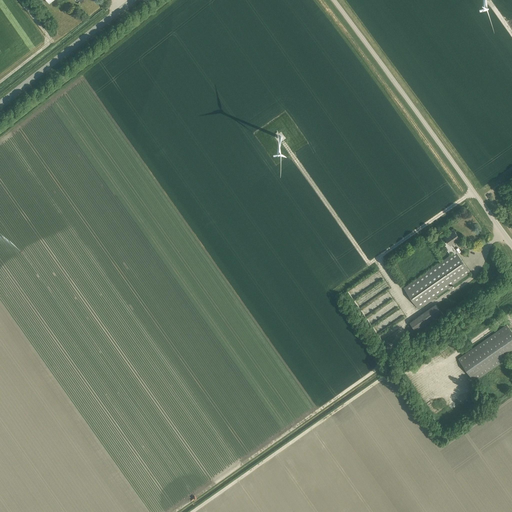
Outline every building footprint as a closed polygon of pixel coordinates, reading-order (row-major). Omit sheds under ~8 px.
[(453,252),(454,253),(455,252),(455,251),(455,250),(451,245),(453,243),(453,242),(455,240),(456,241),(459,239),(457,235),(454,230),(444,237),(447,241),(445,243),(446,245),(444,246),(450,254),(453,252)] [(456,252),(455,252),(454,253),(404,288),(419,309),(470,272),(456,252)] [(351,297),(382,276),(378,271),(347,292),(351,297)] [(373,295),(388,285),(385,281),(371,292),(373,295)] [(375,300),(379,305),(387,300),(384,294),(375,300)] [(444,316),(436,305),(410,323),(418,334),(444,316)] [(511,331),(507,325),(491,335),(458,359),(474,381),(511,354),(511,331)] [(444,403),(438,409),(441,412),(446,405),(444,403)] [(434,407),(430,409),(435,415),(438,412),(434,407)]
